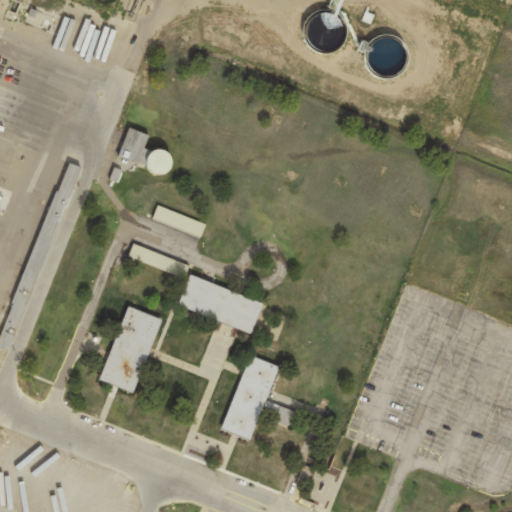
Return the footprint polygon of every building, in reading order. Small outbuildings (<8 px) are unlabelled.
[(119,157),(168,173),(174,154),(145,144),(149,133),(129,126),(119,157)] [(128,258),(181,275),(186,262),(132,245),(128,258)] [(263,302),(189,274),(177,305),(251,333),(263,302)] [(161,318),(127,305),(101,380),(135,392),(161,318)] [(223,429),(252,439),(262,409),(276,414),(273,422),(288,427),(294,410),(266,401),(278,365),(248,355),(223,429)]
